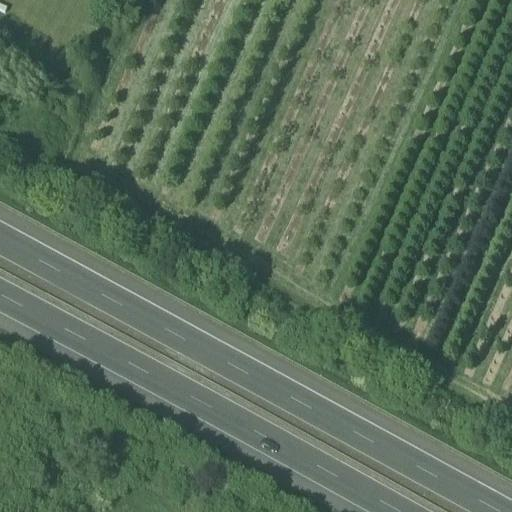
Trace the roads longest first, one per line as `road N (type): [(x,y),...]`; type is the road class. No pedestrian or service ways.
road 1 (motorway): [(491,511),(0,242)]
road 2 (motorway): [(0,297),(393,511)]
